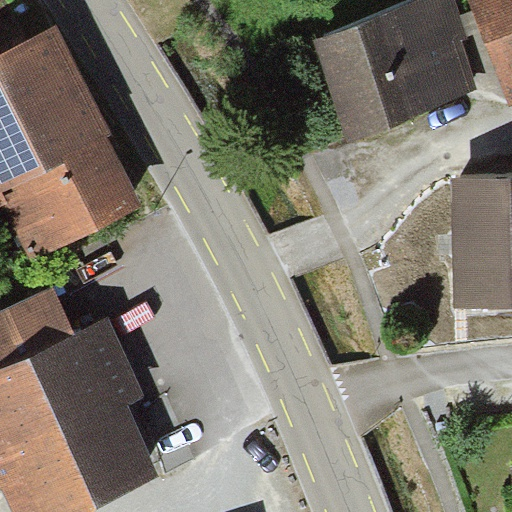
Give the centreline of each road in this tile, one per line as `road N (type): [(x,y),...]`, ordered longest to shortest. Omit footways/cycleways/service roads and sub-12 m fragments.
road 1 (tertiary): [(83,0),(158,105),(308,403)]
road 2 (residential): [(308,403),(511,359)]
